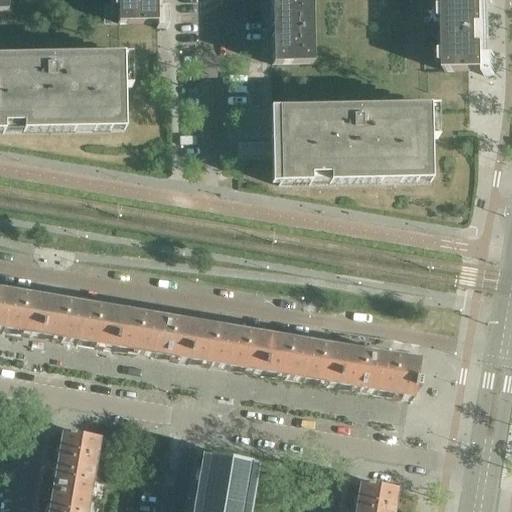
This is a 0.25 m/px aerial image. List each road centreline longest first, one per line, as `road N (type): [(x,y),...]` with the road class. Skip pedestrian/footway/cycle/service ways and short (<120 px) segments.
road 1 (residential): [(0,267),(503,352)]
road 2 (residential): [(239,161),(221,162),(218,0)]
road 3 (residential): [(194,421),(45,396)]
road 4 (residential): [(484,470),(338,444)]
road 5 (residential): [(338,444),(194,421)]
